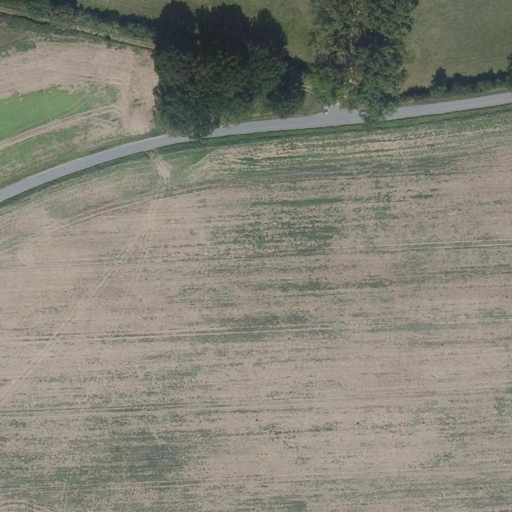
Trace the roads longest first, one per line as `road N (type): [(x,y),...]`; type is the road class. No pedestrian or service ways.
road 1 (unclassified): [(0,197),(182,138),(511,98)]
road 2 (track): [(340,118),(340,100),(287,81),(0,10)]
